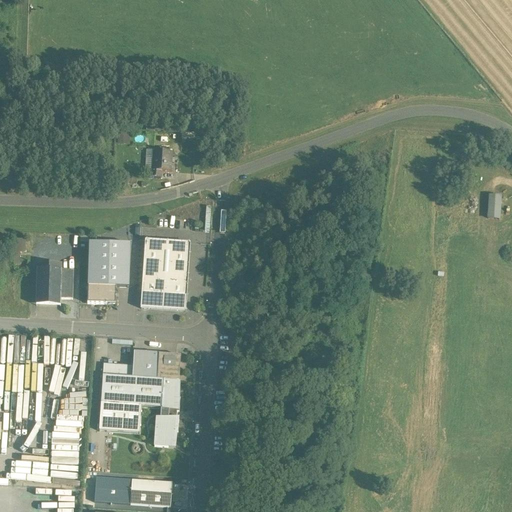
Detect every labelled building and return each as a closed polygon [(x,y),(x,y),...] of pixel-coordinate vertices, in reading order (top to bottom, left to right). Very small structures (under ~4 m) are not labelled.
[(171,153),(146,152),(145,171),(150,171),(149,179),(161,179),(162,172),(170,173),(171,153)] [(504,220),(505,195),(492,195),(491,219),(504,220)] [(24,241),(19,241),(14,241),(14,266),(19,266),(19,253),(24,254),(24,241)] [(189,244),(146,241),(146,242),(145,242),(140,309),(140,310),(185,313),(185,312),(190,245),(189,244)] [(131,245),(89,244),(87,305),(116,306),(116,288),(129,288),(131,245)] [(54,272),(37,271),(36,306),(60,307),(60,300),(72,300),(73,272),(61,272),(61,269),(54,268),(54,272)] [(159,351),(134,350),(133,379),(157,381),(159,351)] [(180,357),(159,356),(157,381),(178,382),(180,357)] [(134,368),(103,366),(102,377),(132,379),(133,379),(134,368)] [(28,380),(28,368),(11,367),(11,371),(17,371),(16,383),(20,383),(19,395),(25,395),(25,380),(28,380)] [(132,379),(102,377),(101,405),(130,407),(132,379)] [(133,379),(132,379),(130,407),(141,408),(161,409),(161,415),(155,415),(154,445),(176,446),(177,435),(178,435),(179,413),(180,399),(178,399),(179,383),(178,382),(157,381),(133,379)] [(130,407),(101,405),(99,432),(139,434),(141,408),(130,407)] [(132,482),(96,480),(94,503),(130,506),(132,482)] [(172,485),(132,482),(130,506),(170,509),(172,485)]
